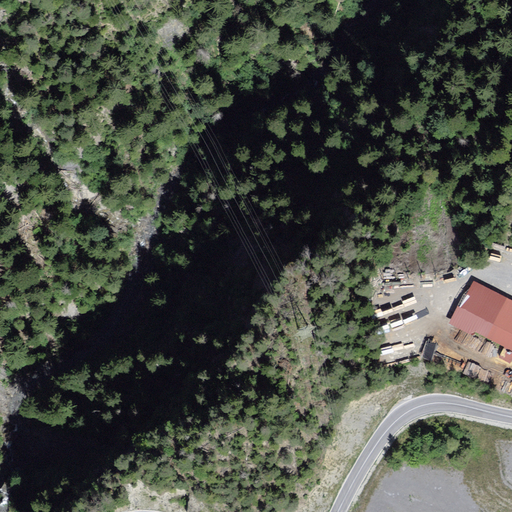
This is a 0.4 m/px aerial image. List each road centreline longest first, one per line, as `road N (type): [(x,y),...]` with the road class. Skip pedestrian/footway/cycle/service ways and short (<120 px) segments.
road 1 (tertiary): [(337,511),(405,413),(437,402),(511,416)]
road 2 (unknown): [(511,278),(473,283),(446,310),(442,334),(473,354)]
